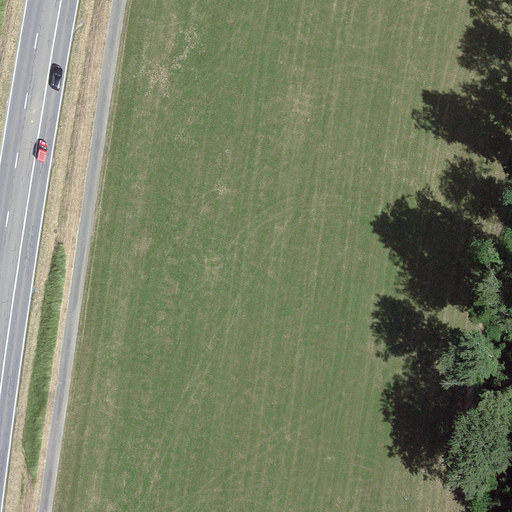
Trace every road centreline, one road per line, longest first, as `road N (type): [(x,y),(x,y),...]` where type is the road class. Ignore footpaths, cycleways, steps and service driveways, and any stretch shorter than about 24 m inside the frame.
road 1 (track): [(45,511),(119,0)]
road 2 (primary): [(52,0),(0,330)]
